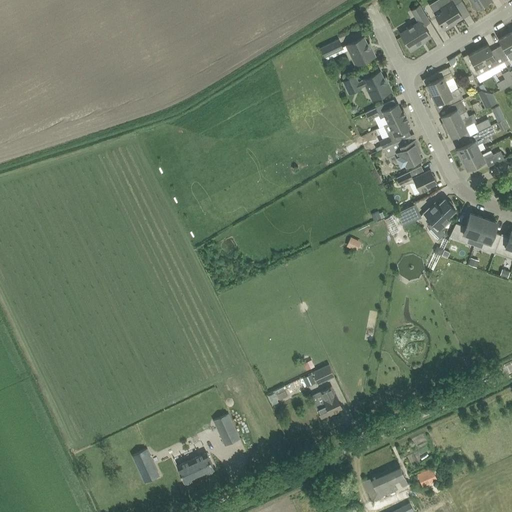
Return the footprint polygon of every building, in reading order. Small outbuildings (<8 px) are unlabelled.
[(455,21),(456,21),(456,20),(462,16),(455,4),(462,0),(461,0),(451,0),(452,0),(440,7),(442,11),(436,15),(445,29),(456,22),(455,21)] [(470,0),(477,10),(491,0),(470,0)] [(416,23),(400,33),(411,50),(419,45),(420,42),(431,35),(424,25),(430,21),(420,5),(411,10),(417,20),(416,23)] [(502,44),(496,47),(503,61),(504,61),(504,60),(510,57),(511,56),(511,39),(509,33),(499,38),(502,44)] [(369,43),(368,43),(364,36),(346,44),(356,65),(376,56),(370,43),(369,43)] [(325,56),(344,48),(339,39),(321,47),(325,56)] [(488,44),(479,49),(489,69),(499,64),(495,58),(496,58),(488,44)] [(489,69),(479,49),(469,54),(473,62),(468,65),(474,77),(489,69)] [(431,93),(449,85),(446,80),(453,76),(449,66),(433,73),(436,79),(425,84),(429,92),(430,91),(431,93)] [(385,77),(384,77),(380,70),(363,78),(363,80),(359,82),(355,74),(343,80),(350,94),(362,88),(361,86),(365,84),(372,99),(392,90),(386,77),(385,77)] [(511,82),(511,76),(511,75),(505,78),(497,83),(501,89),(511,82)] [(479,85),(482,90),(488,92),(483,83),(479,85)] [(449,85),(431,93),(432,96),(431,96),(435,104),(446,99),(449,105),(464,98),(458,87),(451,91),(449,85)] [(488,106),(497,102),(493,93),(488,92),(482,90),(481,90),(488,106)] [(403,110),(403,109),(402,110),(398,103),(395,104),(387,108),(384,103),(366,111),(369,119),(374,116),(379,114),(381,118),(385,115),(389,123),(406,114),(404,109),(403,110)] [(444,127),(469,115),(466,110),(460,113),(457,108),(442,115),(444,121),(442,122),(444,127)] [(380,140),(380,141),(383,147),(402,138),(400,133),(408,129),(410,128),(407,121),(408,120),(408,119),(406,114),(389,123),(392,130),(388,132),(389,136),(385,138),(380,140)] [(472,121),(469,115),(444,127),(447,132),(449,131),(452,137),(467,129),(465,124),(472,121)] [(479,130),(491,124),(488,118),(476,124),(479,130)] [(470,135),(472,141),(457,148),(459,152),(458,153),(461,159),(480,150),(485,147),(482,142),(487,139),(486,137),(495,132),(491,124),(479,130),(470,135)] [(421,151),(416,139),(415,139),(405,144),(402,138),(383,147),(388,157),(398,152),(403,164),(406,163),(407,165),(410,163),(412,163),(413,163),(415,162),(416,162),(417,160),(418,159),(422,158),(419,152),(421,151)] [(488,166),(505,158),(501,150),(493,153),(492,151),(483,155),(480,150),(461,159),(464,165),(465,165),(467,168),(485,160),(488,166)] [(429,185),(437,182),(431,169),(414,177),(411,170),(397,176),(400,184),(416,181),(421,192),(430,187),(429,185)] [(448,216),(456,209),(453,206),(454,204),(450,200),(448,201),(445,198),(438,204),(436,201),(424,212),(435,224),(431,227),(440,236),(444,232),(441,229),(451,219),(448,216)] [(397,212),(403,225),(404,225),(403,224),(421,216),(415,204),(416,203),(397,212)] [(381,217),(379,213),(379,212),(379,211),(372,214),(375,220),(381,217)] [(470,234),(477,237),(484,217),(471,213),(466,226),(456,222),(450,236),(467,242),(470,234)] [(498,222),(484,217),(477,237),(484,240),(482,247),(495,252),(495,251),(501,234),(494,232),(498,222)] [(382,232),(386,243),(396,239),(393,229),(382,232)] [(511,229),(509,236),(502,234),(502,233),(502,232),(501,234),(495,252),(496,251),(508,255),(511,249),(511,229)] [(359,241),(351,237),(347,244),(355,248),(359,241)] [(471,257),(469,264),(477,267),(479,260),(471,257)] [(510,271),(502,268),(500,274),(508,277),(510,271)] [(352,287),(345,290),(348,298),(355,295),(352,287)] [(312,371),(312,372),(318,384),(335,376),(329,363),(312,371)] [(316,382),(312,373),(303,377),(307,386),(316,382)] [(332,385),(320,391),(326,403),(316,408),(321,418),(331,413),(343,408),(332,385)] [(240,437),(228,412),(213,419),(225,444),(240,437)] [(159,475),(147,448),(132,455),(145,482),(159,475)] [(192,459),(200,475),(214,469),(207,452),(192,459)] [(200,475),(192,459),(177,466),(185,482),(200,475)] [(487,463),(431,487),(438,502),(494,478),(487,463)] [(364,480),(368,489),(373,501),(409,483),(399,464),(364,480)] [(419,474),(424,484),(435,480),(430,469),(419,474)]
